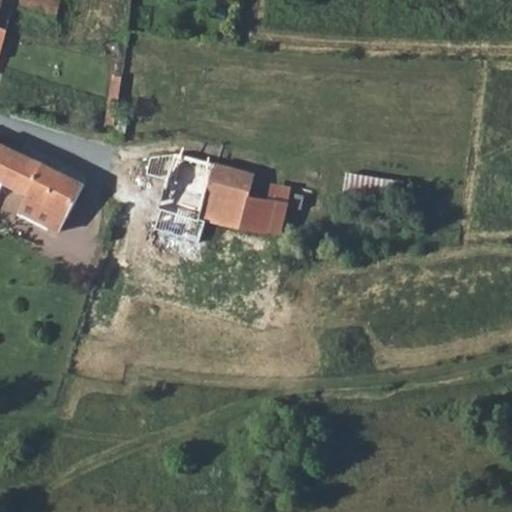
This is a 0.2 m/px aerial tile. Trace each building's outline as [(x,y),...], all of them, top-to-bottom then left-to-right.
[(6,0),(2,0),(0,7),(0,17),(7,19),(12,2),(6,0)] [(6,0),(12,2),(55,17),(62,0),(6,0)] [(103,133),(111,135),(121,73),(113,72),(103,133)] [(0,182),(0,183),(26,196),(37,201),(31,216),(59,230),(80,186),(0,145),(0,182)] [(214,165),(174,154),(157,207),(197,219),(214,165)] [(215,163),(214,165),(197,219),(237,228),(248,196),(254,173),(215,163)] [(396,206),(401,185),(346,174),(341,194),(396,206)] [(248,196),(237,228),(267,233),(281,234),(289,204),(290,187),(270,183),(266,199),(248,196)] [(26,196),(19,210),(31,216),(37,201),(26,196)] [(197,219),(157,207),(153,222),(192,233),(197,219)] [(166,247),(169,236),(155,232),(152,243),(166,247)]
